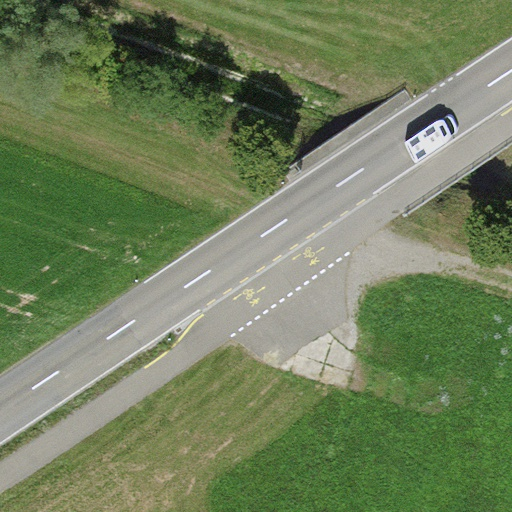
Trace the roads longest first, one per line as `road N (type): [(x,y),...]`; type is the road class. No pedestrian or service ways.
road 1 (tertiary): [(511,72),(0,415)]
road 2 (track): [(511,282),(298,217)]
